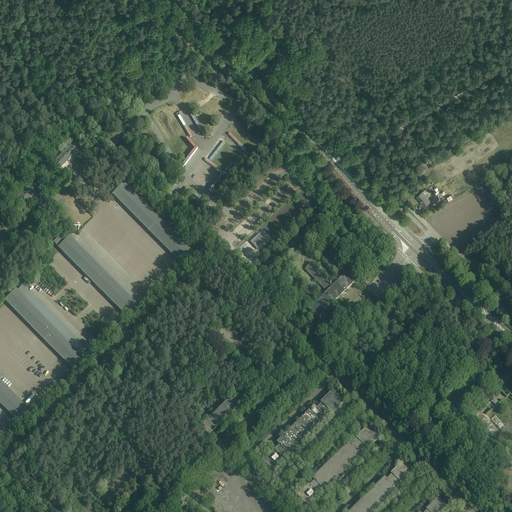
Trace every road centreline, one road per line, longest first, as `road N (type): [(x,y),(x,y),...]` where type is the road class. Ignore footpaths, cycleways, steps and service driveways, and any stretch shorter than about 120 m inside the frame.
road 1 (primary): [(322,147),(176,0)]
road 2 (track): [(0,39),(111,145)]
road 3 (primary): [(322,147),(415,252)]
road 4 (primary): [(421,245),(322,147)]
road 5 (track): [(214,91),(221,76),(156,11),(133,0)]
road 6 (primary): [(415,252),(511,339)]
road 7 (primary): [(511,336),(421,245)]
